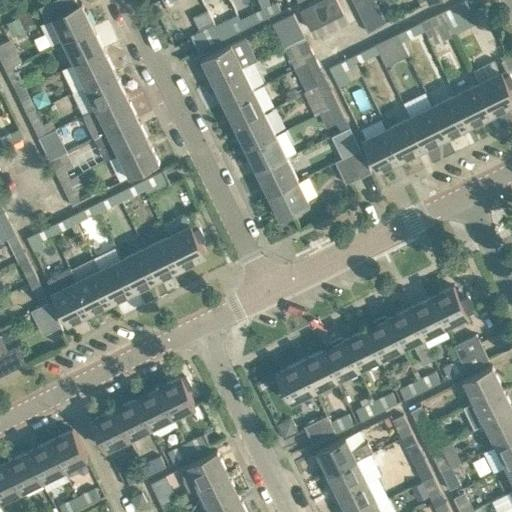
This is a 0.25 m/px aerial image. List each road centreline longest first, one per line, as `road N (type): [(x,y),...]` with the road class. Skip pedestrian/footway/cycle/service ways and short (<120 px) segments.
road 1 (residential): [(271,288),(127,0)]
road 2 (tertiary): [(0,423),(200,324)]
road 3 (tertiary): [(271,288),(463,193)]
road 4 (residential): [(291,511),(200,324)]
